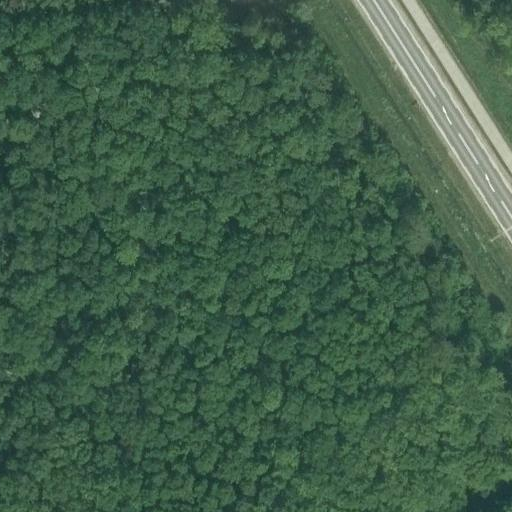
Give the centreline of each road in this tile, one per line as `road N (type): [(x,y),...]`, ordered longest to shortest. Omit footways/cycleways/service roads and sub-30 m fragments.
road 1 (track): [(304,0),(511,321)]
road 2 (secondary): [(511,219),(372,0)]
